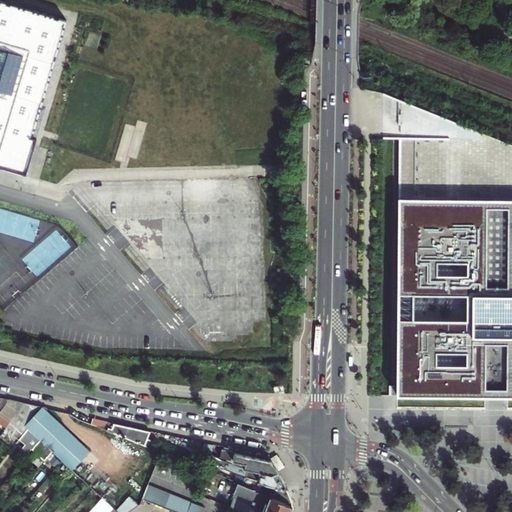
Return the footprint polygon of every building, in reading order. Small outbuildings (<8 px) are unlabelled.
[(0,0),(0,165),(26,173),(36,138),(32,137),(67,20),(0,0)] [(511,144),(383,92),(383,138),(400,138),(398,394),(497,395),(511,395),(511,144)] [(0,410),(9,399),(1,397),(0,398),(0,410)] [(0,423),(6,428),(24,402),(14,400),(9,399),(0,410),(0,423)] [(24,402),(6,428),(19,440),(29,428),(27,427),(45,408),(24,402)] [(45,408),(27,427),(29,428),(40,439),(53,451),(73,470),(91,451),(57,418),(45,408)] [(93,418),(92,424),(146,446),(149,439),(151,431),(93,418)] [(40,439),(29,428),(19,440),(24,444),(19,450),(27,456),(33,448),(40,439)] [(53,451),(40,439),(33,448),(37,453),(45,459),(46,460),(53,451)] [(146,446),(153,449),(156,441),(149,439),(146,446)] [(269,457),(236,450),(236,453),(233,453),(234,452),(223,449),(223,447),(219,446),(217,456),(222,458),(221,461),(239,467),(274,474),(279,472),(274,464),(269,457)] [(38,467),(45,459),(37,453),(30,461),(38,467)] [(283,479),(279,472),(274,474),(239,467),(221,461),(220,461),(218,467),(243,477),(253,480),(264,483),(275,485),(282,487),(287,488),(283,479)] [(243,477),(240,484),(293,505),(293,501),(291,497),(287,488),(282,487),(275,485),(264,483),(253,480),(243,477)] [(229,497),(226,506),(242,511),(291,511),(293,505),(240,484),(233,481),(230,491),(235,493),(233,498),(229,497)] [(203,511),(205,508),(145,483),(140,497),(175,511),(203,511)] [(129,497),(117,510),(118,511),(128,511),(137,504),(129,497)]
